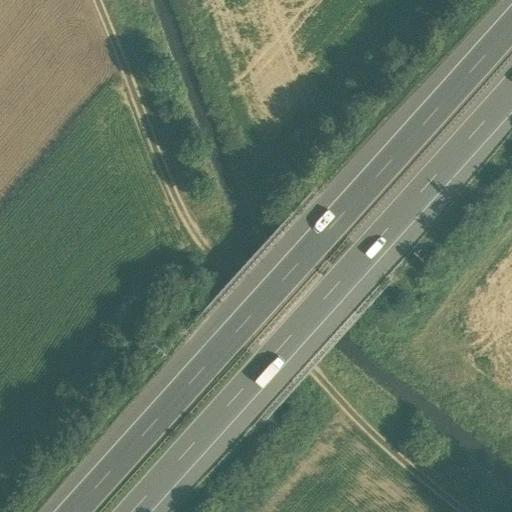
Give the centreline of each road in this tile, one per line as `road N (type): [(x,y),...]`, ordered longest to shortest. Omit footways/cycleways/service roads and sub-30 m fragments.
road 1 (motorway): [(511,23),(70,511)]
road 2 (motorway): [(129,511),(511,87)]
road 3 (track): [(251,300),(208,243),(109,0)]
road 4 (track): [(251,300),(356,417),(463,511)]
